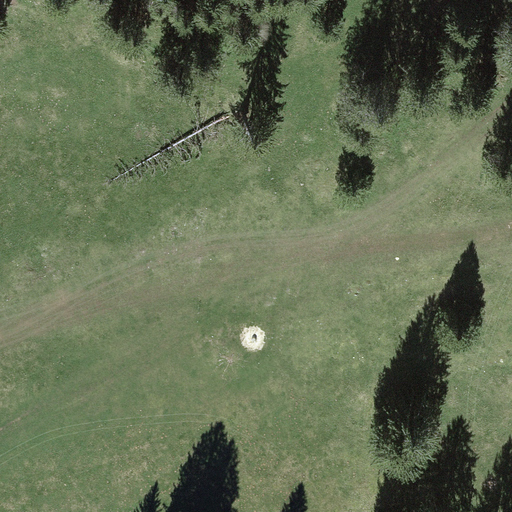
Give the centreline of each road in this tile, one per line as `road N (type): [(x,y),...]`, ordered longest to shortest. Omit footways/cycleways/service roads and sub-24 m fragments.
road 1 (track): [(0,352),(70,310),(311,243)]
road 2 (track): [(511,235),(311,243)]
